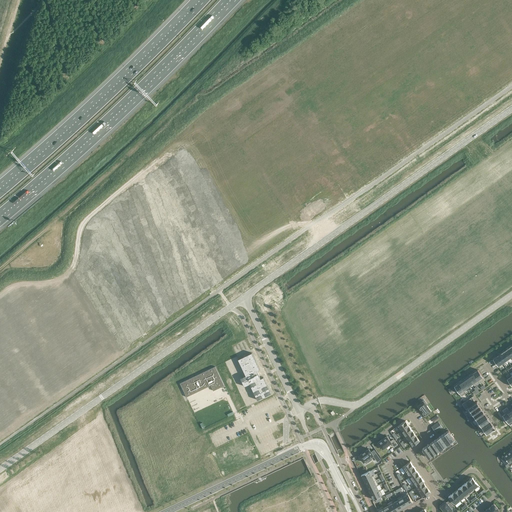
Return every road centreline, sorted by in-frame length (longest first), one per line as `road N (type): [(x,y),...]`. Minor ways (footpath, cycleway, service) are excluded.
road 1 (motorway): [(0,216),(230,0)]
road 2 (tertiary): [(254,290),(511,108)]
road 3 (unclassified): [(0,469),(244,297)]
road 4 (motorway): [(200,0),(0,188)]
road 5 (unclassified): [(310,403),(359,403),(511,295)]
road 6 (residential): [(346,458),(410,414),(427,438),(413,452)]
road 7 (tertiary): [(310,403),(254,290)]
road 8 (tertiary): [(297,410),(244,297)]
